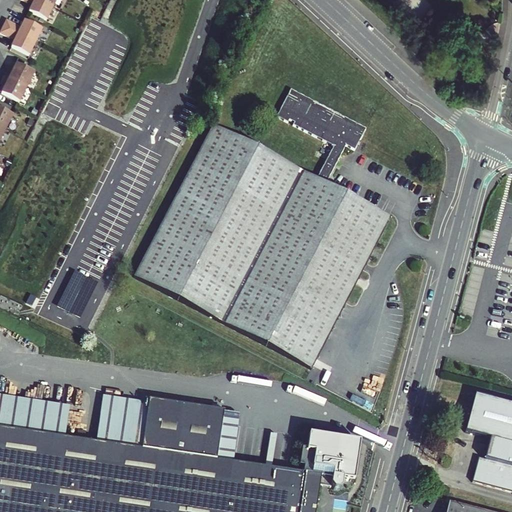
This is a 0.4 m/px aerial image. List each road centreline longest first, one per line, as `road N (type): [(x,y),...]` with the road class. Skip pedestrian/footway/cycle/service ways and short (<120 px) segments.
road 1 (tertiary): [(386,511),(487,137)]
road 2 (residential): [(323,0),(435,102),(487,137)]
road 3 (tertiary): [(511,19),(487,137)]
